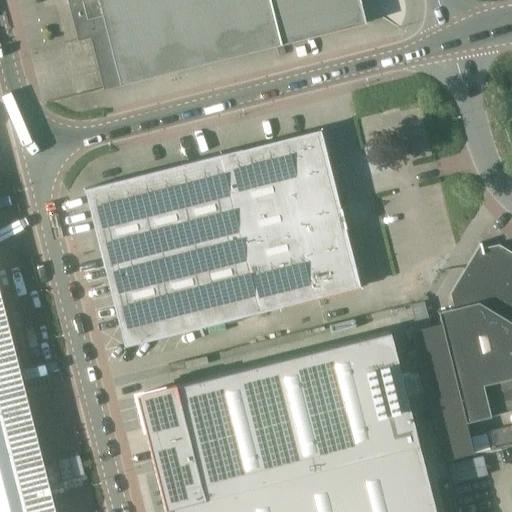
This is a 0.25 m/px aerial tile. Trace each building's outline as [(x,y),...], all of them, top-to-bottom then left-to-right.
[(120,85),(364,23),(358,0),(67,0),(78,40),(106,33),(120,85)] [(283,47),(276,48),(278,56),(284,54),(283,47)] [(260,312),(281,306),(358,286),(319,130),(221,155),(260,311),(260,312)] [(124,346),(216,323),(235,318),(260,311),(221,155),(84,189),(105,268),(124,346)] [(483,252),(480,243),(478,243),(478,246),(449,294),(452,308),(437,312),(440,322),(428,325),(414,328),(409,330),(442,461),(473,454),(469,439),(451,444),(446,427),(487,418),(511,411),(511,257),(497,248),(483,252)] [(0,511),(54,511),(0,295),(0,511)] [(423,304),(410,308),(414,328),(428,325),(423,304)] [(444,511),(398,325),(132,390),(161,511),(444,511)]
